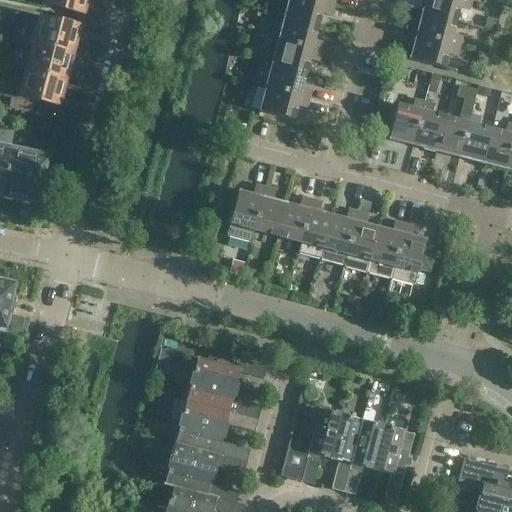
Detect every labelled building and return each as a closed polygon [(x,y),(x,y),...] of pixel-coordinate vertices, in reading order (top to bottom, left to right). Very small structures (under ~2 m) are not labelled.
[(86,0),(43,0),(41,8),(82,16),(86,0)] [(331,17),(334,7),(307,0),(288,0),(284,19),(318,28),(321,14),(331,17)] [(469,11),(471,1),(466,0),(425,0),(422,13),(456,22),(459,9),(469,11)] [(452,36),(456,22),(422,13),(416,36),(459,48),(462,38),(452,36)] [(487,18),(484,29),(494,31),(497,20),(487,18)] [(314,41),(318,28),(284,19),(278,42),(321,53),(324,43),(314,41)] [(38,20),(31,44),(72,55),(79,28),(38,20)] [(457,58),(459,48),(416,36),(410,60),(443,69),(447,55),(457,58)] [(319,63),(321,53),(278,42),(272,66),(306,74),(309,61),(319,63)] [(72,55),(31,44),(24,70),(65,81),(72,55)] [(266,89),(309,100),(312,90),(302,88),(306,74),(272,66),(266,89)] [(20,112),(32,115),(34,103),(58,108),(65,81),(24,70),(17,99),(10,98),(8,109),(20,112)] [(432,75),(427,92),(436,95),(440,77),(432,75)] [(478,88),(476,96),(489,99),(490,91),(478,88)] [(306,110),(309,100),(266,89),(260,113),(293,122),(297,107),(306,110)] [(413,146),(424,104),(415,101),(412,111),(398,107),(389,140),(413,146)] [(436,153),(445,119),(432,116),(434,106),(424,104),(413,146),(436,153)] [(4,108),(1,120),(18,123),(20,112),(8,109),(4,108)] [(21,113),(18,126),(30,129),(33,116),(21,113)] [(459,159),(471,116),(461,113),(458,123),(445,119),(436,153),(459,159)] [(481,118),(471,116),(459,159),(482,165),(491,132),(478,128),(481,118)] [(505,135),(491,132),(482,165),(505,171),(511,146),(511,126),(507,125),(505,135)] [(0,197),(1,198),(12,149),(0,146),(0,197)] [(12,149),(1,198),(37,206),(39,195),(44,196),(48,178),(43,177),(47,157),(12,149)] [(251,244),(254,232),(266,189),(256,186),(253,196),(239,192),(227,237),(251,244)] [(275,191),(266,189),(254,232),(278,238),(286,205),(273,201),(275,191)] [(300,208),(286,205),(278,238),(301,244),(312,201),(302,199),(300,208)] [(324,250),(333,217),(319,213),(322,204),(312,201),(301,244),(324,250)] [(346,220),(333,217),(324,250),(347,257),(358,213),(349,211),(346,220)] [(368,216),(358,213),(347,257),(344,268),(367,274),(379,229),(366,226),(368,216)] [(367,274),(390,280),(405,226),(395,223),(393,233),(379,229),(367,274)] [(390,280),(414,287),(426,241),(412,238),(415,228),(405,226),(390,280)] [(233,261),(229,274),(241,277),(244,265),(233,261)] [(0,284),(0,334),(2,335),(7,316),(12,317),(15,300),(10,299),(12,287),(0,284)] [(350,298),(347,308),(355,310),(358,300),(350,298)] [(168,371),(171,350),(161,349),(158,370),(168,371)] [(191,381),(235,393),(240,374),(263,380),(267,367),(219,355),(216,365),(197,360),(191,381)] [(186,402),(258,421),(261,409),(232,401),(235,393),(191,381),(186,402)] [(418,398),(416,407),(425,409),(427,400),(418,398)] [(255,434),(258,421),(186,402),(180,423),(224,435),(226,426),(255,434)] [(321,457),(330,460),(341,416),(319,411),(310,445),(290,440),(280,478),(313,486),(321,457)] [(341,416),(330,460),(338,462),(331,491),(343,494),(362,421),(341,416)] [(363,468),(372,471),(384,427),(362,421),(343,494),(355,497),(363,468)] [(175,444),(247,463),(250,451),(221,443),(224,435),(180,423),(175,444)] [(384,427),(372,471),(390,475),(384,499),(396,503),(409,455),(414,435),(384,427)] [(244,475),(247,463),(175,444),(169,465),(213,476),(215,468),(244,475)] [(511,511),(511,469),(465,458),(458,485),(482,492),(476,511),(475,511),(447,505),(445,511),(511,511)] [(210,485),(213,476),(169,465),(164,486),(236,505),(239,492),(210,485)] [(172,489),(167,509),(177,511),(213,511),(243,511),(245,507),(236,505),(164,486),(163,487),(172,489)]
